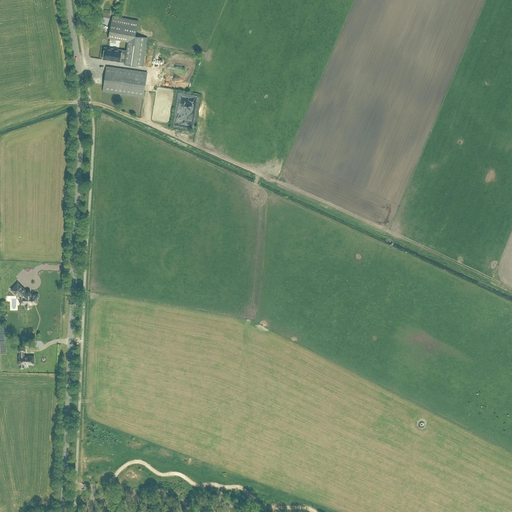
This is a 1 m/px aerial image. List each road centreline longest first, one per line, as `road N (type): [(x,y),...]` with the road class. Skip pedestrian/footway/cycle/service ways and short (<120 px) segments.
road 1 (secondary): [(63,511),(78,66)]
road 2 (track): [(90,102),(487,278)]
road 3 (track): [(103,511),(112,476),(139,461),(195,485),(238,486),(269,509),(305,505),(315,511)]
